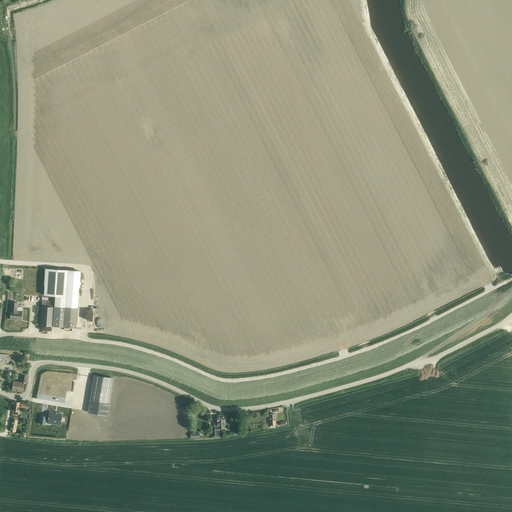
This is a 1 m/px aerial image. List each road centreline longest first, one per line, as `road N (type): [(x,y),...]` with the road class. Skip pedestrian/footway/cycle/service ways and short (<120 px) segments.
road 1 (unclassified): [(35,364),(119,369),(212,407),(254,408),(434,358),(511,315)]
road 2 (track): [(362,343),(393,338),(511,279)]
